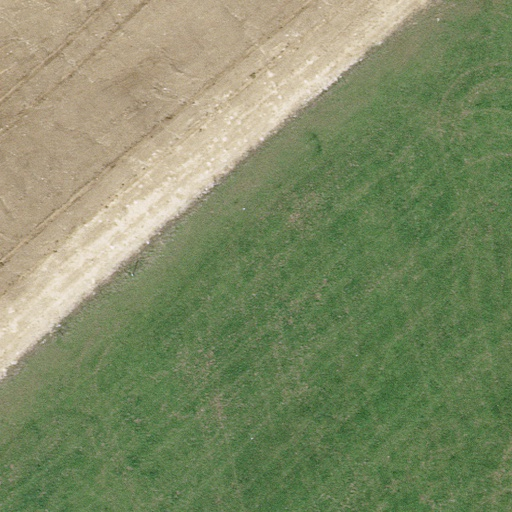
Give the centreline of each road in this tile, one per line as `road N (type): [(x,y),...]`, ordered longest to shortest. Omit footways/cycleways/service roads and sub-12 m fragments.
road 1 (track): [(0,354),(361,0)]
road 2 (track): [(356,0),(0,287)]
